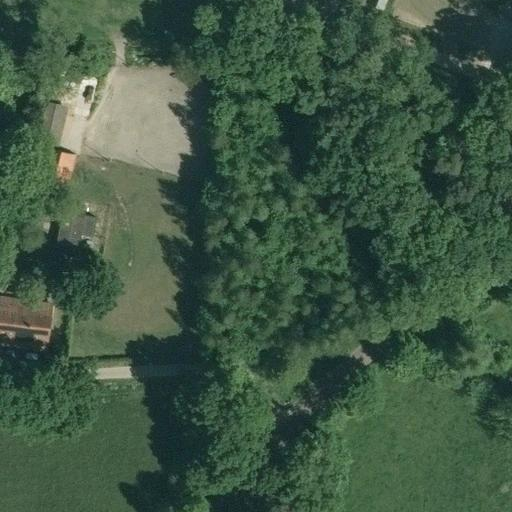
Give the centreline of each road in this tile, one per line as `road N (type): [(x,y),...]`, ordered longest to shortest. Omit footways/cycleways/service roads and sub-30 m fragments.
road 1 (unclassified): [(290,429),(233,381),(210,372),(0,377)]
road 2 (unclassified): [(290,429),(375,348),(511,258)]
road 3 (track): [(261,0),(431,64)]
